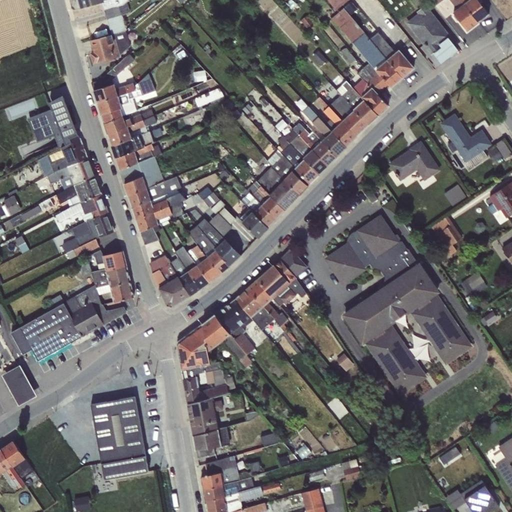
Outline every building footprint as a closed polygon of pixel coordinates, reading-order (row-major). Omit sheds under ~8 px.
[(79,0),(81,8),(102,2),(104,10),(124,5),(127,2),(129,0),(128,0),(79,0)] [(327,0),(336,11),(348,0),(327,0)] [(435,6),(430,0),(410,0),(415,5),(422,1),(425,5),(416,12),(417,14),(406,22),(431,54),(432,53),(440,46),(439,44),(448,37),(449,37),(429,10),(435,6)] [(478,22),(461,0),(449,0),(456,9),(452,12),(454,15),(454,16),(457,20),(459,21),(467,31),(478,22)] [(461,0),(478,22),(489,14),(479,0),(461,0)] [(124,5),(104,10),(111,35),(126,30),(121,15),(130,12),(127,2),(124,5)] [(402,77),(370,39),(344,8),(332,18),(369,63),(364,68),(382,89),(388,84),(390,87),(402,77)] [(306,16),(301,20),(307,28),(313,24),(306,16)] [(126,30),(111,35),(91,41),(94,53),(91,54),(94,63),(103,60),(104,63),(115,60),(115,57),(120,56),(130,46),(126,30)] [(378,32),(370,39),(402,77),(413,68),(398,50),(396,52),(378,32)] [(440,46),(432,53),(440,64),(459,50),(448,37),(439,44),(440,46)] [(346,48),(340,51),(349,64),(355,60),(346,48)] [(318,51),(312,55),(321,66),(326,60),(318,51)] [(104,79),(111,77),(122,71),(134,60),(129,54),(103,77),(104,79)] [(382,89),(364,68),(357,73),(364,81),(355,90),(378,115),(388,106),(377,94),(382,89)] [(205,71),(194,72),(195,82),(206,80),(205,71)] [(135,90),(97,102),(104,123),(128,113),(136,110),(133,98),(156,91),(149,73),(134,87),(135,90)] [(111,77),(104,79),(91,83),(97,102),(135,90),(134,87),(133,83),(115,89),(111,77)] [(343,98),(368,125),(378,115),(355,90),(346,81),(336,90),(340,95),(343,98)] [(59,149),(80,139),(69,112),(63,95),(49,102),(51,109),(52,111),(30,120),(34,131),(40,129),(44,137),(53,133),(54,136),(59,149)] [(340,95),(328,106),(357,136),(368,125),(343,98),(340,95)] [(357,136),(328,106),(319,96),(316,99),(326,109),(323,112),(330,119),(325,124),(346,147),(357,136)] [(249,103),(242,110),(247,115),(254,109),(249,103)] [(346,147),(325,124),(308,106),(302,112),(325,136),(321,140),(336,157),(346,147)] [(37,143),(54,136),(53,133),(44,137),(40,129),(34,131),(30,120),(52,111),(51,109),(27,118),(37,143)] [(128,113),(104,123),(108,134),(154,115),(152,109),(141,114),(130,118),(128,113)] [(236,109),(229,115),(235,121),(242,115),(236,109)] [(112,146),(149,130),(148,126),(157,122),(154,115),(108,134),(112,146)] [(454,115),(443,122),(468,160),(465,162),(464,163),(469,170),(488,157),(483,150),(490,144),(481,131),(470,138),(454,115)] [(215,118),(208,120),(212,130),(219,127),(215,118)] [(336,157),(321,140),(313,131),(310,134),(305,128),(304,129),(298,122),(292,127),(293,129),(328,166),(336,157)] [(443,122),(440,124),(452,142),(447,145),(452,153),(457,150),(465,162),(468,160),(443,122)] [(292,137),(287,141),(319,175),(328,166),(293,129),(288,133),(292,137)] [(149,130),(112,146),(116,158),(152,143),(154,143),(149,130)] [(319,175),(287,141),(283,136),(278,140),(282,145),(278,149),(278,150),(310,183),(319,175)] [(47,175),(88,159),(80,139),(59,149),(38,160),(44,176),(47,175)] [(502,140),(496,144),(505,159),(511,154),(502,140)] [(424,181),(440,170),(420,142),(410,149),(411,150),(390,164),(401,181),(417,170),(424,181)] [(152,143),(116,158),(120,170),(154,156),(161,153),(158,145),(153,146),(152,143)] [(496,147),(487,153),(493,161),(501,156),(496,147)] [(310,183),(278,150),(267,161),(272,167),(300,194),(310,183)] [(154,156),(120,170),(124,184),(159,168),(154,156)] [(88,159),(47,175),(50,184),(61,180),(64,190),(94,176),(88,159)] [(272,167),(256,181),(285,210),(300,194),(272,167)] [(159,168),(124,184),(128,196),(164,181),(159,168)] [(64,190),(56,194),(60,204),(67,200),(70,209),(101,194),(94,176),(64,190)] [(178,176),(176,177),(178,183),(168,187),(170,192),(177,190),(182,188),(178,176)] [(164,181),(128,196),(132,208),(170,192),(168,187),(178,183),(176,177),(164,181)] [(256,181),(247,190),(276,219),(285,210),(256,181)] [(511,181),(489,197),(498,211),(500,209),(506,218),(511,214),(511,181)] [(452,206),(466,196),(458,184),(444,194),(452,206)] [(369,188),(363,193),(372,204),(377,199),(369,188)] [(276,219),(247,190),(245,189),(242,192),(246,195),(241,200),(250,209),(268,228),(276,219)] [(170,192),(132,208),(136,220),(179,202),(185,200),(177,190),(170,192)] [(213,192),(203,200),(210,207),(220,200),(213,192)] [(101,194),(70,209),(56,215),(59,223),(80,212),(84,222),(108,212),(101,194)] [(5,204),(1,206),(7,217),(10,215),(11,216),(21,210),(14,195),(3,201),(5,204)] [(43,211),(54,205),(49,197),(38,203),(43,211)] [(221,200),(211,209),(216,214),(225,205),(221,200)] [(179,202),(136,220),(140,232),(152,227),(184,213),(179,202)] [(39,205),(21,215),(24,221),(42,211),(39,205)] [(224,207),(218,213),(230,224),(235,219),(224,207)] [(268,228),(250,209),(240,219),(258,237),(268,228)] [(108,212),(84,222),(72,229),(75,237),(63,244),(67,253),(96,239),(114,231),(107,213),(108,212)] [(218,213),(209,222),(223,236),(232,227),(218,213)] [(448,216),(431,227),(450,255),(457,251),(453,245),(462,238),(448,216)] [(383,283),(384,285),(417,262),(402,241),(400,242),(399,240),(400,239),(397,234),(393,236),(380,217),(360,230),(357,231),(354,232),(352,233),(350,235),(348,237),(347,239),(347,242),(347,245),(327,259),(344,285),(367,269),(365,266),(370,263),(373,268),(380,269),(385,277),(383,283)] [(205,219),(197,225),(200,229),(208,222),(205,219)] [(208,222),(200,229),(229,266),(241,255),(208,222)] [(483,223),(477,223),(474,228),(477,233),(483,232),(486,227),(483,223)] [(200,229),(197,225),(188,232),(197,245),(220,275),(229,266),(200,229)] [(152,227),(140,232),(144,245),(159,240),(152,227)] [(427,229),(420,234),(424,240),(425,239),(433,250),(438,247),(427,229)] [(22,235),(14,239),(22,253),(29,249),(22,235)] [(96,239),(67,253),(70,259),(83,252),(84,254),(99,247),(96,239)] [(511,263),(511,242),(502,249),(511,263)] [(209,282),(187,252),(183,245),(177,250),(178,251),(176,252),(179,257),(200,289),(209,282)] [(191,249),(187,252),(209,282),(220,275),(197,245),(192,250),(191,249)] [(291,248),(280,260),(296,277),(308,267),(291,248)] [(105,270),(126,267),(122,251),(103,256),(101,250),(94,253),(97,265),(104,263),(105,270)] [(190,296),(171,262),(167,256),(150,266),(152,273),(167,306),(171,307),(190,296)] [(179,257),(171,262),(190,296),(200,289),(179,257)] [(280,260),(258,280),(273,298),(279,306),(283,302),(286,304),(297,293),(302,297),(307,293),(296,277),(280,260)] [(440,292),(420,262),(341,315),(362,345),(372,338),(372,339),(365,343),(400,395),(427,377),(392,325),(384,330),(396,323),(394,320),(406,313),(407,314),(418,307),(418,308),(410,313),(446,365),(473,346),(438,294),(430,300),(440,292)] [(126,267),(105,270),(92,272),(95,285),(96,288),(130,282),(126,267)] [(487,286),(477,272),(460,283),(468,294),(473,290),(476,294),(487,286)] [(258,280),(248,288),(274,319),(294,341),(295,340),(284,324),(289,320),(282,312),(279,315),(268,302),(273,298),(258,280)] [(130,282),(96,288),(98,295),(111,292),(114,302),(133,297),(130,282)] [(96,288),(95,285),(63,302),(64,303),(82,336),(126,312),(123,308),(106,311),(103,305),(102,305),(98,295),(96,288)] [(248,288),(236,298),(254,320),(262,330),(274,319),(248,288)] [(55,306),(64,301),(61,294),(52,299),(55,306)] [(467,302),(467,303),(473,312),(478,309),(469,295),(465,298),(467,302)] [(236,298),(215,315),(247,355),(255,348),(243,334),(246,332),(243,329),(254,320),(236,298)] [(82,336),(64,303),(11,333),(23,354),(32,349),(38,361),(82,336)] [(488,325),(497,318),(493,311),(482,317),(483,318),(479,320),(483,327),(487,324),(488,325)] [(215,315),(203,324),(209,349),(226,337),(228,340),(226,342),(226,343),(246,368),(253,362),(247,355),(215,315)] [(220,361),(212,363),(209,349),(203,324),(187,335),(178,342),(177,345),(178,352),(187,405),(212,398),(229,394),(220,361)] [(178,342),(187,335),(184,334),(178,339),(175,346),(176,347),(177,351),(178,352),(177,345),(178,342)] [(344,353),(337,359),(347,371),(354,365),(344,353)] [(20,365),(2,375),(18,405),(37,395),(20,365)] [(232,376),(225,378),(228,389),(235,387),(232,376)] [(135,396),(91,404),(104,479),(149,471),(135,396)] [(212,398),(187,405),(193,436),(219,430),(215,411),(223,410),(221,400),(213,402),(212,398)] [(257,411),(246,413),(247,420),(259,414),(257,411)] [(494,422),(484,428),(489,435),(499,428),(494,422)] [(219,430),(193,436),(197,458),(215,454),(214,448),(230,444),(227,428),(219,430)] [(275,432),(261,436),(264,446),(282,440),(275,432)] [(511,490),(511,437),(498,447),(505,458),(495,464),(511,490)] [(13,441),(1,449),(21,479),(34,470),(13,441)] [(305,444),(296,451),(303,459),(311,452),(305,444)] [(439,457),(443,464),(460,453),(455,446),(439,457)] [(21,479),(1,449),(0,449),(0,474),(2,473),(13,487),(16,485),(18,488),(24,484),(21,479)] [(289,464),(286,455),(278,457),(281,466),(289,464)] [(211,471),(206,472),(206,476),(201,477),(203,489),(224,484),(235,481),(240,480),(234,456),(209,462),(211,471)] [(356,459),(342,463),(346,480),(361,476),(356,459)] [(259,460),(249,462),(251,472),(261,470),(259,460)] [(322,470),(308,474),(310,481),(324,477),(322,470)] [(240,480),(235,481),(238,491),(254,487),(251,477),(240,480)] [(472,511),(491,511),(499,507),(481,480),(460,494),(466,502),(472,511)] [(278,482),(263,486),(265,493),(280,489),(278,482)] [(224,484),(203,489),(205,501),(226,495),(224,484)] [(226,495),(205,501),(206,511),(232,511),(243,509),(241,501),(263,495),(260,485),(254,487),(238,491),(226,495)] [(306,511),(323,506),(318,488),(301,493),(306,511)] [(460,494),(457,489),(445,498),(454,509),(466,502),(460,494)] [(89,496),(74,498),(75,511),(91,510),(89,496)] [(243,509),(232,511),(261,511),(267,511),(265,503),(243,509)]
